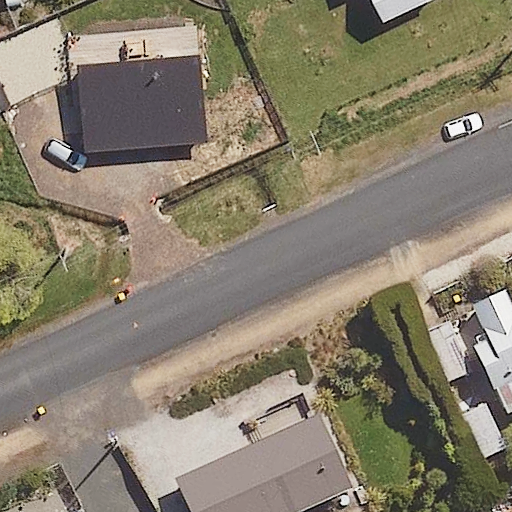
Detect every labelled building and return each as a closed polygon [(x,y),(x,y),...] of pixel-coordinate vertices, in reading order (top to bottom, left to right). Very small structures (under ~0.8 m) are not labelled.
[(430,0),(376,0),(385,20),(430,0)] [(511,303),(505,288),(472,302),(488,336),(474,343),(506,411),(511,408),(511,303)] [(472,371),(453,320),(427,330),(446,381),(472,371)] [(294,511),(351,487),(311,398),(251,425),(258,441),(177,477),(192,511),(294,511)] [(505,447),(485,402),(462,413),(482,457),(505,447)]
